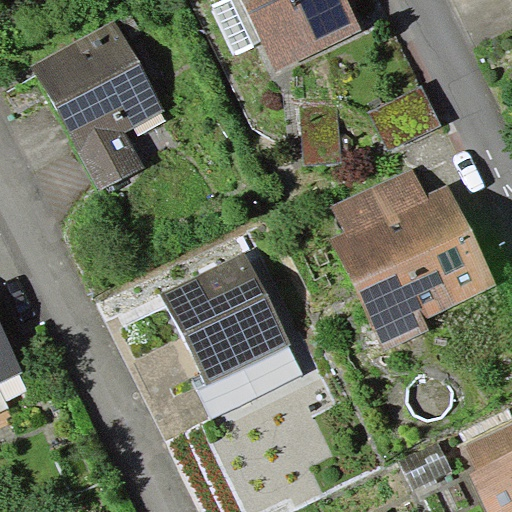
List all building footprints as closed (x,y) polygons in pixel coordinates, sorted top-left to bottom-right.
[(362,30),(347,0),(241,0),(276,71),(362,30)] [(165,111),(115,21),(33,66),(101,191),(145,167),(126,132),(165,111)] [(426,194),(413,168),(332,205),(345,232),(332,238),(385,351),(430,330),(425,320),(497,286),(449,183),(426,194)] [(290,344),(244,251),(162,292),(203,374),(208,384),(287,345),(290,344)] [(0,381),(23,371),(0,324),(0,381)] [(302,373),(287,345),(208,384),(203,374),(192,380),(211,418),(302,373)] [(511,511),(511,424),(464,447),(476,472),(470,475),(487,511),(511,511)] [(452,471),(438,441),(399,460),(414,490),(452,471)]
